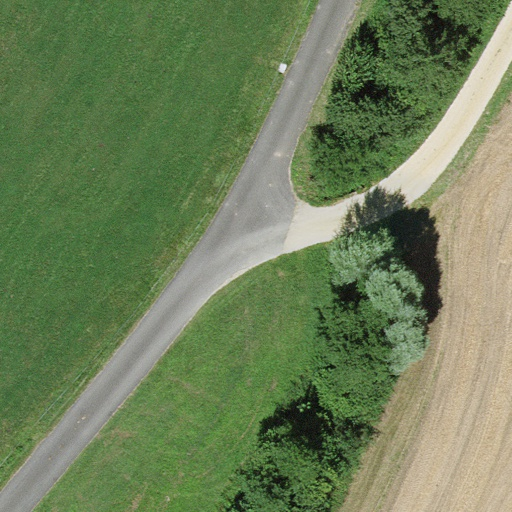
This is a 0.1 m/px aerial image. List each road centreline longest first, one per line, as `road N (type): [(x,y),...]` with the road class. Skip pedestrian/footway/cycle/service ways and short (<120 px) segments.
road 1 (unclassified): [(1,511),(156,320),(244,234),(331,0)]
road 2 (track): [(511,31),(413,176),(371,208),(299,230),(244,234)]
